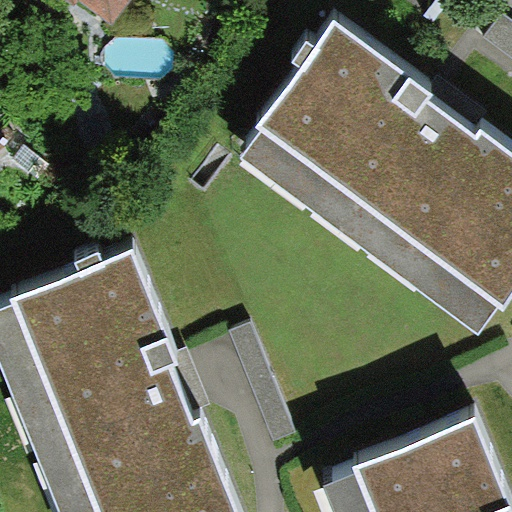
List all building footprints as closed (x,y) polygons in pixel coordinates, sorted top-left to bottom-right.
[(89,0),(111,16),(123,0),(89,0)] [(332,3),(233,140),(487,323),(511,289),(511,133),(442,83),(332,3)] [(511,14),(502,8),(485,31),(511,50),(511,14)] [(132,255),(0,308),(0,340),(70,511),(238,511),(180,371),(132,255)] [(253,315),(229,325),(272,437),(297,427),(253,315)] [(511,511),(511,504),(469,402),(322,464),(342,511),(511,511)]
